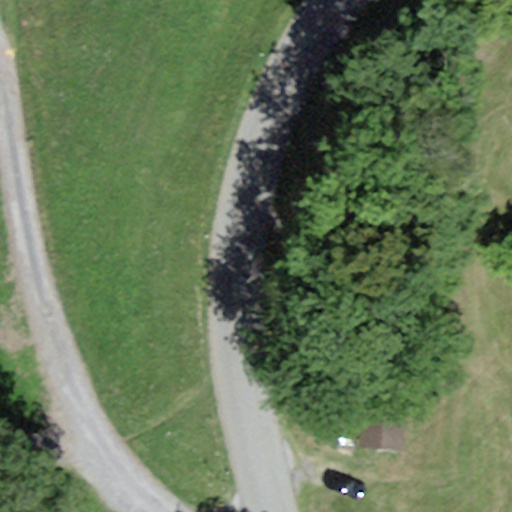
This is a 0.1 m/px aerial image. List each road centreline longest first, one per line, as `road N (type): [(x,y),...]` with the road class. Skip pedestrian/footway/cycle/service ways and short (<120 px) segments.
road 1 (tertiary): [(271,511),(240,352),(245,237),(269,124),(338,0)]
road 2 (unclassified): [(144,511),(94,431),(37,283),(0,71)]
road 3 (track): [(141,511),(0,455)]
